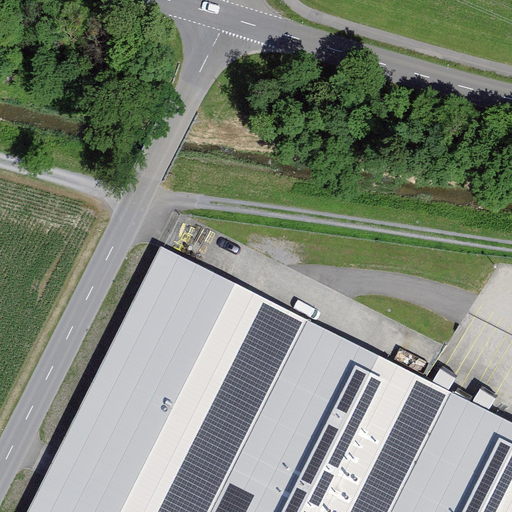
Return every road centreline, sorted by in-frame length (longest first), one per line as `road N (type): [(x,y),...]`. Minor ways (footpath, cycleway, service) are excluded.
road 1 (track): [(0,163),(140,195),(511,240)]
road 2 (unclassified): [(0,475),(226,18)]
road 3 (tertiary): [(511,98),(226,18)]
